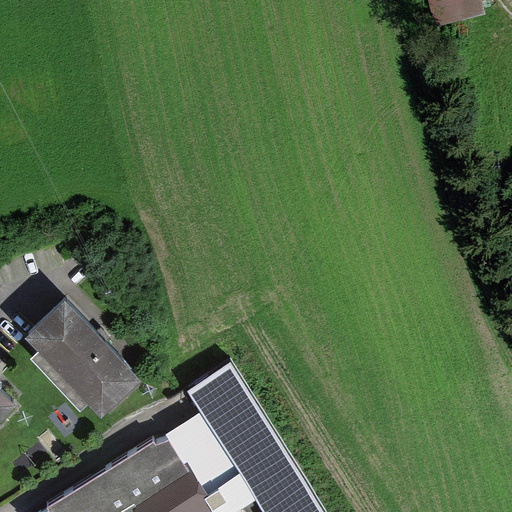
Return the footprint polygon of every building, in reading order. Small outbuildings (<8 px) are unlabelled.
[(470,0),(430,0),(436,20),(473,11),(470,0)] [(70,308),(35,342),(102,412),(137,378),(70,308)] [(320,511),(233,367),(194,391),(266,511),(320,511)] [(0,388),(0,426),(19,405),(0,388)] [(210,511),(163,433),(40,506),(31,511),(210,511)]
